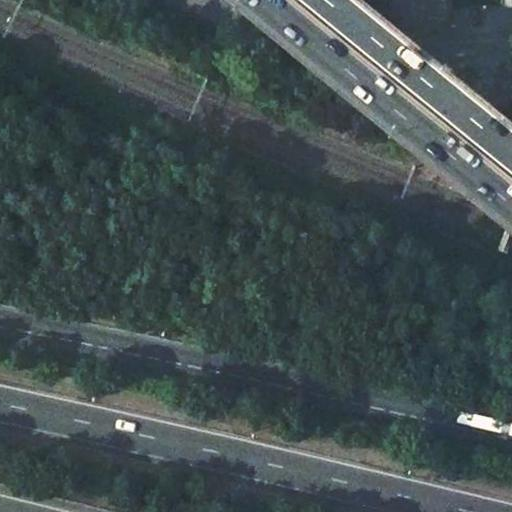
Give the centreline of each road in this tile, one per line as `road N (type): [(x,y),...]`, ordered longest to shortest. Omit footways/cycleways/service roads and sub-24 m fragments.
road 1 (primary): [(468,511),(0,403)]
road 2 (trunk): [(253,0),(511,212)]
road 3 (trunk): [(511,159),(316,0)]
